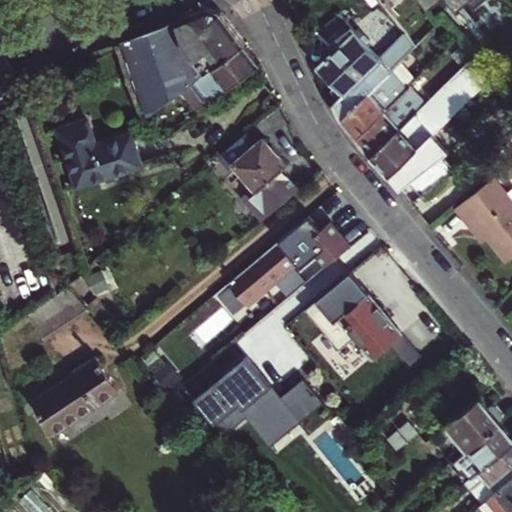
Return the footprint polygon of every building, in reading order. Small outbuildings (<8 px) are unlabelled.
[(465,0),(417,0),(427,12),(443,0),(455,0),(459,5),(465,0)] [(188,46),(207,71),(247,40),(225,10),(205,8),(178,18),(188,46)] [(326,46),(351,28),(340,14),(314,33),(326,46)] [(178,18),(124,40),(149,115),(194,81),(202,75),(207,71),(188,46),(178,18)] [(415,47),(404,33),(379,59),(351,28),(326,46),(331,51),(317,66),(343,93),(333,103),(341,120),(396,65),(415,47)] [(247,40),(207,71),(202,75),(217,95),(263,61),(247,40)] [(404,73),(396,65),(341,120),(357,138),(405,90),(424,72),(415,62),(404,73)] [(202,75),(194,81),(203,94),(209,101),(217,95),(202,75)] [(400,129),(392,121),(407,106),(403,102),(410,96),(405,90),(357,138),(372,157),(400,129)] [(180,111),(185,119),(209,101),(203,94),(180,111)] [(400,129),(372,157),(389,177),(397,170),(421,197),(454,169),(441,157),(450,149),(419,110),(400,129)] [(58,126),(79,189),(147,165),(135,128),(100,140),(92,115),(58,126)] [(284,168),(289,165),(266,139),(261,143),(251,131),(220,157),(231,169),(237,164),(256,186),(252,189),(257,214),(264,221),(302,189),(284,168)] [(511,208),(490,181),(451,212),(462,225),(466,222),(502,266),(511,258),(511,208)] [(6,192),(0,194),(0,205),(9,202),(6,192)] [(312,214),(232,280),(250,302),(300,260),(304,264),(318,252),(328,264),(353,243),(332,218),(322,226),(312,214)] [(72,284),(30,312),(48,339),(94,310),(72,284)] [(330,305),(374,356),(403,332),(371,294),(363,301),(352,287),(330,305)] [(105,305),(96,313),(106,325),(115,317),(105,305)] [(307,324),(284,344),(295,356),(319,337),(317,336),(322,331),(314,321),(309,326),(307,324)] [(272,443),(324,398),(305,377),(282,396),(246,354),(197,396),(219,422),(239,405),(272,443)] [(35,400),(56,431),(122,388),(100,355),(77,369),(79,371),(35,400)] [(472,447),(506,418),(503,415),(507,412),(493,396),(490,398),(485,393),(451,422),(472,447)] [(511,443),(511,425),(506,418),(472,447),(460,457),(474,475),(511,443)] [(503,489),(511,481),(511,443),(474,475),(468,481),(473,487),(487,476),(494,484),(497,482),(503,489)] [(491,500),(501,511),(511,511),(511,481),(503,489),(491,500)]
